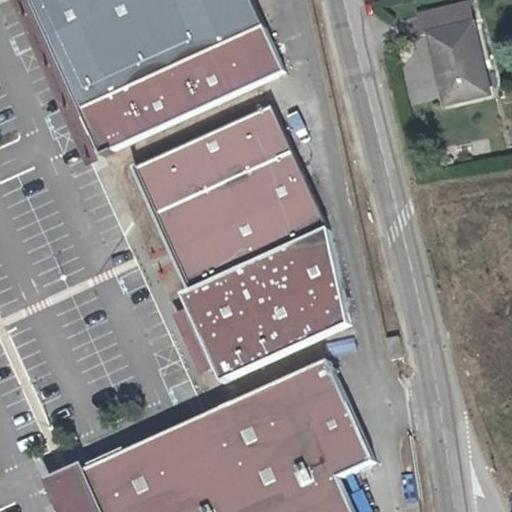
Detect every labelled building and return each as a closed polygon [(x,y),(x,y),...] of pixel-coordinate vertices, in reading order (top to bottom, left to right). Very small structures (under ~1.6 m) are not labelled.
[(287,75),(253,0),(34,0),(106,162),(287,75)] [(449,66),(457,107),(500,99),(473,2),(414,14),(419,36),(426,35),(434,69),(449,66)] [(443,110),(457,107),(449,66),(434,69),(443,110)] [(155,219),(293,162),(274,115),(136,172),(155,219)] [(293,162),(155,219),(187,296),(325,239),(293,162)] [(325,239),(187,296),(179,300),(218,389),(349,333),(325,239)] [(401,340),(389,342),(393,363),(405,361),(401,340)] [(161,441),(71,480),(85,511),(351,511),(337,481),(373,465),(328,366),(161,441)]
